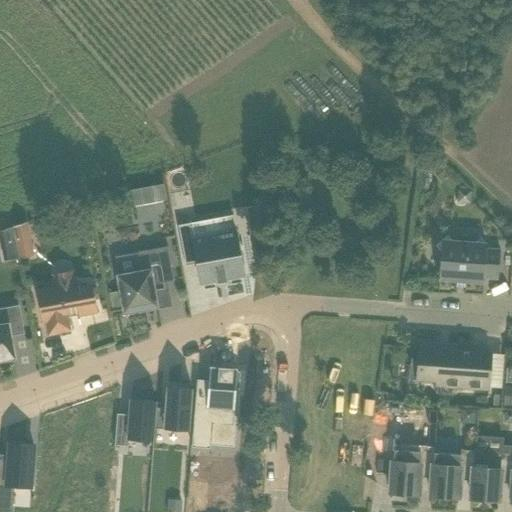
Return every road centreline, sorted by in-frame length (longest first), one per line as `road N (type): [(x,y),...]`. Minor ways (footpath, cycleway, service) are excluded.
road 1 (residential): [(295,304),(269,306),(0,407)]
road 2 (track): [(454,158),(302,0)]
road 3 (residential): [(279,511),(295,304)]
road 4 (residential): [(494,311),(295,304)]
